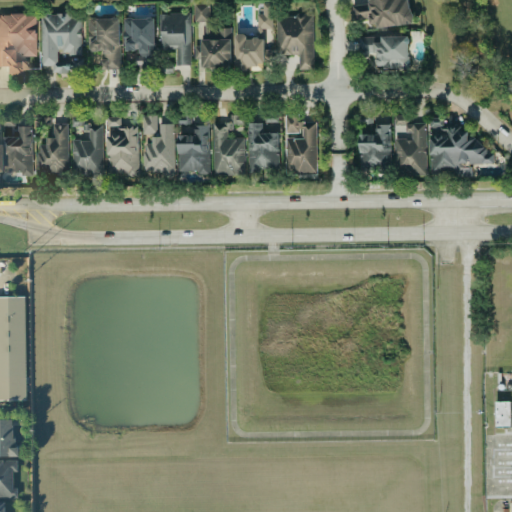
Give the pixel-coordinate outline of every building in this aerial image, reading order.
[(352,6),(354,19),(369,17),(370,29),(413,23),(409,0),(368,0),(369,4),(352,6)] [(208,3),(193,4),(193,21),(208,21),(208,3)] [(272,62),(272,4),(262,4),(262,14),(257,14),(257,29),(235,29),(235,70),(263,70),(263,62),(272,62)] [(190,65),(189,13),(160,13),(160,50),(175,50),(175,65),(190,65)] [(0,14),(0,66),(6,67),(6,73),(28,73),(28,56),(36,56),(36,14),(0,14)] [(82,72),(82,14),(42,14),(42,72),(82,72)] [(299,69),(314,69),(312,15),(275,15),(276,55),(298,55),(299,69)] [(120,68),(119,18),(87,18),(88,51),(102,51),(103,69),(120,68)] [(124,18),(125,51),(139,51),(139,56),(135,56),(135,67),(152,67),(152,46),(154,46),(154,18),(124,18)] [(231,68),(231,28),(216,28),(216,32),(202,32),(202,50),(194,50),(194,59),(202,59),(202,68),(231,68)] [(410,36),(381,36),(382,43),(369,43),(369,38),(359,38),(359,49),(374,49),(374,68),(410,68),(410,36)] [(286,135),(286,174),(316,174),(316,122),(294,122),(294,115),(285,115),(285,135),(286,135)] [(73,177),(103,176),(102,125),(81,125),(81,116),(72,116),(73,177)] [(143,134),(152,134),(152,143),(144,143),(144,172),(174,172),(174,123),(158,124),(158,116),(143,116),(143,134)] [(138,126),(120,127),(120,117),(107,117),(107,126),(114,126),(114,134),(107,134),(108,175),(139,174),(138,126)] [(431,175),(471,175),(471,165),(493,165),(493,151),(486,151),(486,139),(469,139),(469,129),(443,129),(443,117),(430,117),(430,130),(431,130),(431,175)] [(279,170),(278,121),(247,122),(248,171),(279,170)] [(396,175),(427,175),(426,123),(407,124),(407,138),(395,139),(396,175)] [(49,124),(50,144),(37,145),(38,173),(68,172),(67,124),(49,124)] [(359,134),(360,170),(391,169),(390,124),(376,124),(376,133),(359,134)] [(209,172),(209,125),(178,125),(179,172),(209,172)] [(3,136),(2,173),(32,173),(32,127),(15,126),(14,137),(3,136)] [(0,400),(24,401),(23,297),(0,297),(0,400)] [(510,401),(495,402),(496,428),(511,427),(510,401)] [(0,457),(14,457),(14,438),(10,438),(10,420),(0,419),(0,457)] [(15,461),(0,460),(0,498),(15,498),(15,489),(10,489),(10,473),(15,473),(15,461)]
